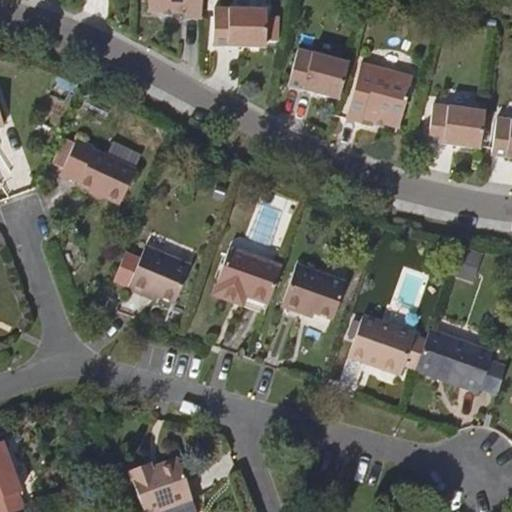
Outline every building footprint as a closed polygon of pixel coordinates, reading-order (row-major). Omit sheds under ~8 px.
[(198,21),(198,0),(145,0),(145,14),(183,15),(183,21),(198,21)] [(263,50),(264,13),(212,10),(211,48),(263,50)] [(338,101),(348,64),(296,51),(287,88),(338,101)] [(399,128),(413,77),(362,63),(346,119),(361,123),(363,118),(399,128)] [(479,152),(484,115),(433,108),(428,145),(479,152)] [(511,159),(511,121),(495,119),(490,156),(511,159)] [(78,182),(123,198),(135,164),(133,163),(136,153),(134,148),(116,141),(117,138),(110,136),(104,139),(103,144),(106,145),(103,152),(92,148),(93,146),(73,139),(60,173),(78,181),(78,182)] [(147,288),(160,294),(176,299),(189,262),(143,246),(128,289),(144,294),(147,288)] [(270,307),(283,268),(230,249),(213,297),(234,304),(235,299),(247,303),(249,299),(270,307)] [(464,250),(455,276),(472,282),(481,256),(464,250)] [(302,309),(317,313),(334,319),(346,283),(296,266),(282,308),(301,314),(302,309)] [(157,299),(160,294),(147,288),(144,294),(157,299)] [(245,308),(247,303),(235,299),(234,304),(245,308)] [(315,318),(317,313),(302,309),(301,314),(315,318)] [(351,356),(403,373),(417,333),(364,315),(351,356)] [(432,329),(419,369),(481,391),(483,384),(493,357),(495,351),(432,329)] [(503,391),(510,362),(493,357),(483,384),(503,391)] [(0,511),(25,511),(20,497),(23,495),(4,444),(0,445),(0,511)] [(161,511),(194,500),(179,460),(133,477),(144,511),(161,511)]
